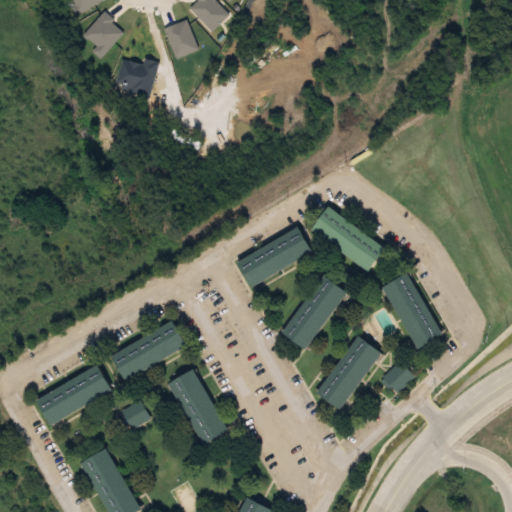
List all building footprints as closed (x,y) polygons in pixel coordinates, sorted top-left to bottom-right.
[(328,207),(311,230),(369,272),(386,249),(328,207)] [(237,260),(250,287),(313,256),(300,229),(237,260)] [(411,273),(385,286),(415,350),(441,337),(411,273)] [(307,351),(347,292),(322,276),(283,334),(307,351)] [(111,354),(124,380),(187,349),(174,323),(111,354)] [(342,411),(381,353),(357,336),(318,395),(342,411)] [(415,377),(401,362),(382,381),(396,396),(415,377)] [(50,425),(112,392),(98,366),(36,399),(50,425)] [(170,382),(201,445),(227,433),(196,369),(170,382)] [(132,430),(151,420),(141,401),(121,411),(132,430)] [(82,463),(108,511),(138,511),(141,511),(107,449),(82,463)] [(238,511),(270,511),(272,510),(245,498),(238,511)]
